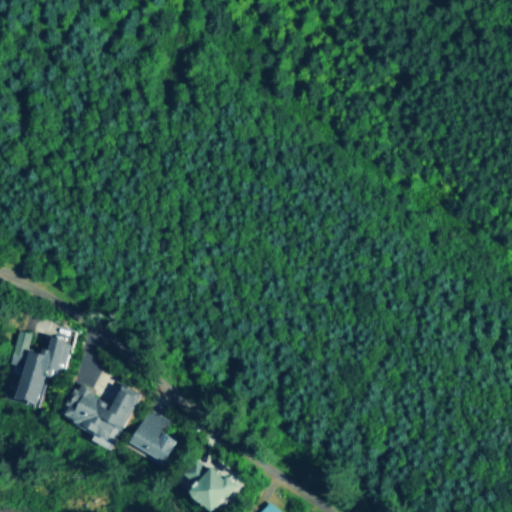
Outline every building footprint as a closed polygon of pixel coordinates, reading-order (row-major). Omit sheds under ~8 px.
[(0,394),(22,398),(23,390),(30,392),(36,364),(52,368),(58,339),(34,334),(31,348),(15,345),(18,330),(3,327),(0,343),(0,360),(6,362),(0,394)] [(130,391),(110,379),(99,400),(66,381),(55,402),(57,403),(52,413),(90,435),(96,438),(104,424),(110,427),(130,391)] [(121,439),(156,460),(169,438),(157,431),(164,418),(141,404),(121,439)] [(201,510),(228,481),(219,473),(215,477),(191,454),(176,470),(186,479),(177,488),(201,510)] [(280,511),(266,499),(253,511),(280,511)]
